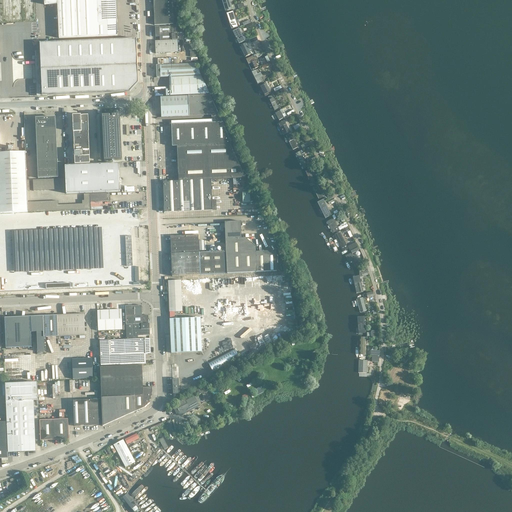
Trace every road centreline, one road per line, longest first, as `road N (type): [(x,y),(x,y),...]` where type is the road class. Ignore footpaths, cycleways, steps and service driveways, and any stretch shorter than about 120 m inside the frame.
road 1 (residential): [(376,400),(381,329),(373,279),(247,0)]
road 2 (unclassified): [(0,474),(158,406),(155,296)]
road 3 (unclassified): [(155,296),(147,99)]
road 4 (unclassified): [(0,302),(155,296)]
road 5 (unclassified): [(0,105),(147,99)]
road 6 (track): [(322,511),(359,456),(376,400)]
